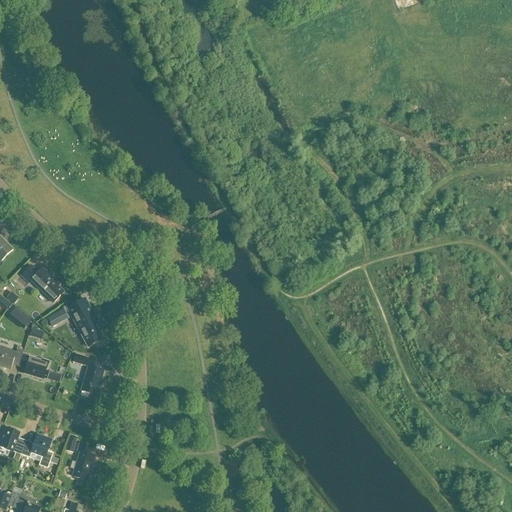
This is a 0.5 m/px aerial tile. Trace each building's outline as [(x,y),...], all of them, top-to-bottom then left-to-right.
[(0,262),(0,263),(13,251),(0,238),(0,262)] [(31,282),(48,299),(53,304),(60,297),(55,292),(60,286),(42,270),(38,274),(30,267),(21,277),(29,285),(31,282)] [(102,332),(90,309),(85,311),(81,303),(68,310),(88,349),(101,342),(98,335),(102,332)] [(63,311),(48,320),(52,327),(67,319),(63,311)] [(13,366),(19,368),(24,351),(17,349),(15,355),(3,351),(3,349),(0,348),(0,367),(11,371),(13,366)] [(24,351),(19,368),(25,370),(24,375),(43,381),(49,364),(41,361),(41,363),(22,357),(24,351)] [(72,364),(89,369),(81,393),(82,393),(81,395),(82,397),(86,398),(88,397),(89,395),(96,397),(104,372),(99,371),(101,364),(89,360),(75,355),(72,364)] [(50,373),(48,380),(59,383),(61,377),(50,373)] [(12,454),(15,455),(13,461),(19,463),(21,457),(26,443),(17,440),(19,434),(2,428),(0,434),(0,448),(12,453),(12,454)] [(26,443),(21,457),(29,460),(29,459),(40,463),(39,466),(48,469),(53,454),(47,452),(50,441),(37,437),(34,446),(26,443)] [(76,443),(69,441),(65,451),(73,454),(76,443)] [(87,483),(94,458),(90,456),(92,449),(79,445),(77,452),(80,453),(72,478),(87,483)] [(52,458),(50,464),(57,466),(59,460),(52,458)] [(61,492),(59,498),(65,500),(67,494),(61,492)] [(5,494),(5,497),(0,495),(0,510),(4,511),(6,511),(8,507),(16,510),(21,496),(12,493),(12,495),(8,494),(5,494)] [(21,496),(16,510),(21,511),(39,511),(40,509),(35,508),(37,501),(24,497),(21,496)]
